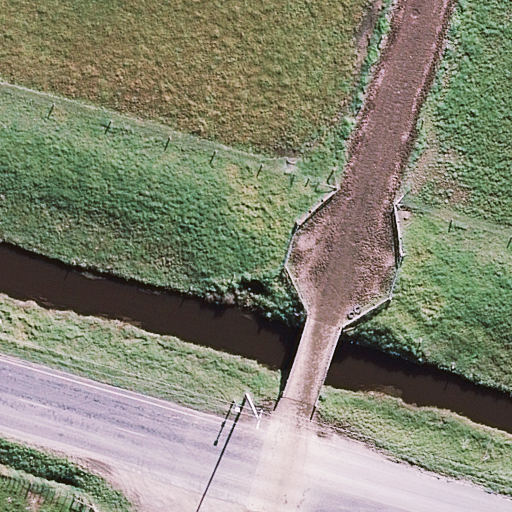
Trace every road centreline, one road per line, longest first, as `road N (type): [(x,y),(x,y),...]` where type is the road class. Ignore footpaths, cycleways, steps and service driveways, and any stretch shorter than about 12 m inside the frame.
road 1 (track): [(433,0),(272,474)]
road 2 (unclassified): [(0,395),(404,511)]
